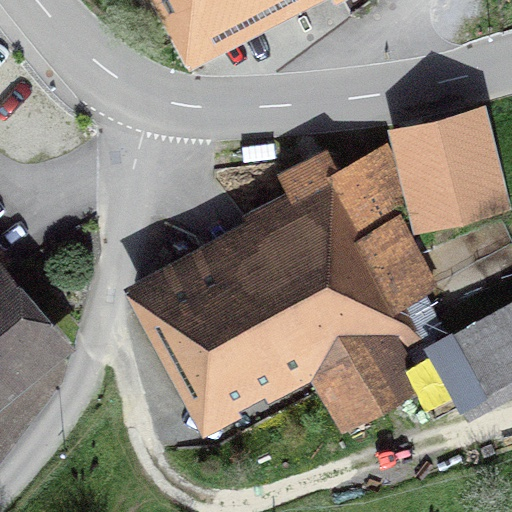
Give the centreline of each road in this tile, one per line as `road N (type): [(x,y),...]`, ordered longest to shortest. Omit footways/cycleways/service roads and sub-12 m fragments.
road 1 (track): [(108,295),(139,431),(162,475),(192,497),(257,498),(511,418)]
road 2 (residential): [(0,491),(75,391),(108,295),(150,96)]
road 3 (tertiary): [(150,96),(210,107),(309,103),(511,63)]
road 4 (tertiary): [(37,0),(104,69),(150,96)]
road 5 (unknown): [(0,164),(34,184),(126,209)]
